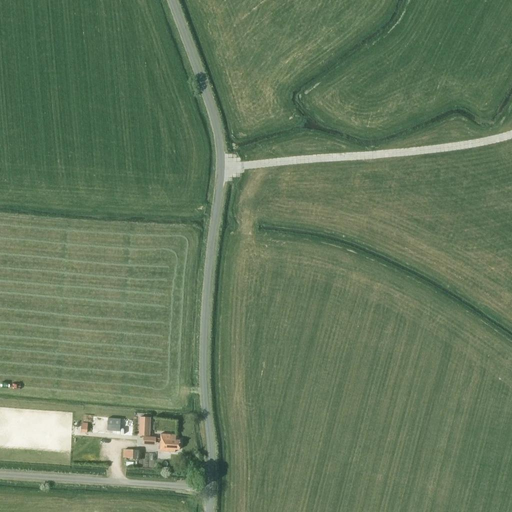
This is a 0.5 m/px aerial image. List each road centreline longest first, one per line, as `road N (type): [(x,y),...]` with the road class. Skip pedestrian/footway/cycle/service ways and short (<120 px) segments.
road 1 (unclassified): [(209,487),(204,321),(219,137),(169,0)]
road 2 (unclassified): [(0,477),(209,487)]
